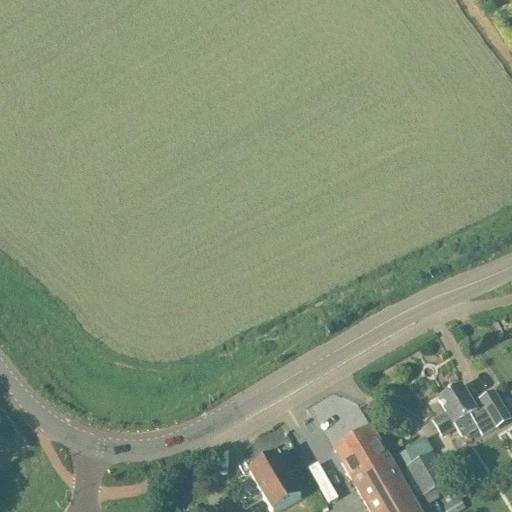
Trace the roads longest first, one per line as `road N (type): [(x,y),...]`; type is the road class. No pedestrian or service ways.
road 1 (secondary): [(93,445),(177,442),(409,308),(511,265)]
road 2 (secondary): [(93,445),(44,421),(0,369)]
